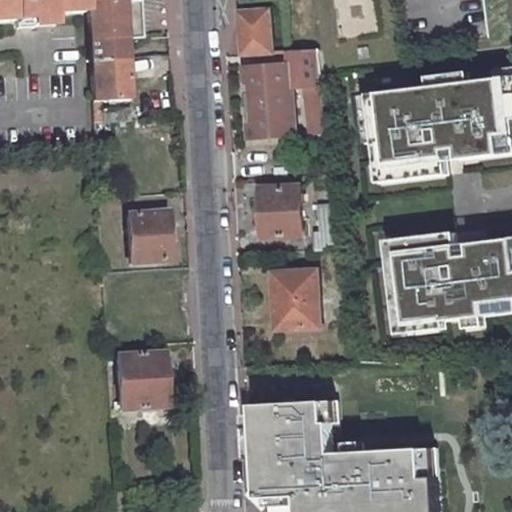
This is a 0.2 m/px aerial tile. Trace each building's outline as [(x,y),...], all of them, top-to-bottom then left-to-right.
[(49,26),(48,22),(84,19),(82,0),(0,0),(0,29),(12,28),(13,38),(29,35),(28,28),(49,26)] [(120,7),(119,0),(82,0),(84,19),(85,46),(123,45),(141,44),(138,7),(120,7)] [(267,16),(237,17),(240,60),(271,57),(267,16)] [(49,26),(28,28),(29,35),(50,33),(49,26)] [(123,45),(85,46),(90,131),(126,129),(126,121),(103,123),(102,113),(126,111),(124,75),(123,45)] [(249,143),(293,140),(287,70),(303,69),(309,120),(324,119),(318,75),(316,54),(266,58),(267,72),(243,74),(246,103),(249,143)] [(511,67),(496,69),(498,79),(511,77),(511,67)] [(470,83),(469,73),(430,79),(431,89),(470,83)] [(431,89),(370,98),(376,145),(377,152),(379,166),(387,165),(389,184),(449,176),(447,157),(446,151),(459,149),(460,155),(460,160),(511,153),(511,77),(498,79),(470,83),(431,89)] [(370,98),(361,99),(366,146),(376,145),(370,98)] [(324,119),(309,120),(311,138),(326,136),(324,119)] [(460,155),(459,149),(446,151),(447,157),(453,156),(460,155)] [(387,165),(377,167),(379,186),(389,184),(387,165)] [(299,189),(260,192),(261,215),(262,241),(303,239),(299,189)] [(336,217),(319,218),(321,238),(313,238),(314,254),(340,252),(336,217)] [(164,218),(127,221),(129,267),(167,265),(166,243),(164,218)] [(458,254),(456,234),(404,241),(396,242),(398,262),(391,263),(398,327),(418,325),(444,321),(444,324),(467,321),(485,319),(511,315),(511,241),(493,244),(479,246),(470,247),(471,252),(472,259),(459,260),(458,254)] [(398,262),(396,242),(386,243),(389,262),(391,263),(398,262)] [(464,253),(458,254),(459,260),(472,259),(471,252),(464,253)] [(319,275),(269,277),(269,295),(270,315),(275,315),(276,332),(321,330),(319,275)] [(485,319),(467,321),(468,331),(486,329),(485,319)] [(444,321),(418,325),(420,337),(446,333),(444,324),(444,321)] [(157,359),(115,362),(118,413),(161,410),(159,382),(157,359)] [(338,402),(248,407),(252,487),(268,502),(308,505),(308,511),(445,511),(440,449),(343,454),(338,402)]
